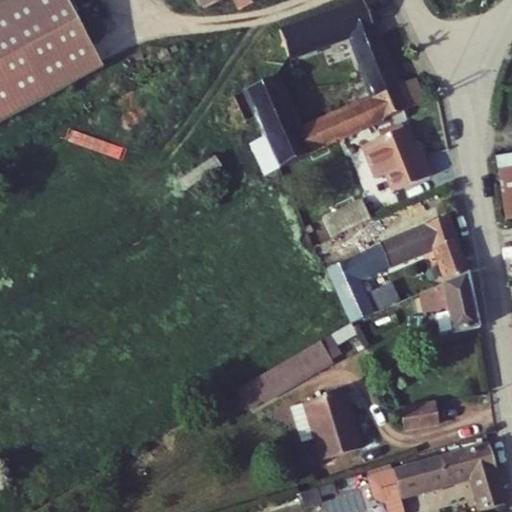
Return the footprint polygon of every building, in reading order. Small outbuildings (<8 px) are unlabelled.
[(17,0),(0,9),(0,123),(98,71),(59,0),(17,0)] [(224,0),(230,12),(256,0),(224,0)] [(394,86),(358,4),(276,34),(286,60),(344,39),(368,98),(293,133),(270,77),(239,90),(259,142),(272,173),(413,108),(402,83),(394,86)] [(404,130),(361,149),(372,182),(383,177),(392,195),(430,179),(416,142),(411,146),(404,130)] [(272,173),(259,142),(245,148),(259,179),(272,173)] [(330,211),(339,231),(378,214),(369,194),(330,211)] [(462,279),(444,221),(377,248),(387,272),(429,254),(438,286),(462,279)] [(351,326),(371,315),(348,266),(322,278),(346,329),(351,326)] [(447,338),(474,331),(462,279),(438,286),(425,290),(410,296),(415,313),(439,302),(447,338)] [(305,347),(314,369),(328,364),(324,354),(356,340),(351,326),(346,329),(305,347)] [(233,378),(242,401),(314,369),(305,347),(233,378)] [(343,391),(290,406),(296,427),(311,422),(315,437),(322,459),(359,448),(343,391)] [(437,403),(401,411),(405,432),(441,426),(437,403)] [(311,422),(296,427),(301,441),(315,437),(311,422)] [(481,511),(502,506),(501,498),(484,445),(383,476),(390,501),(463,478),(473,511),(481,511)] [(359,484),(383,476),(380,467),(356,475),(359,484)] [(393,511),(390,501),(383,476),(359,484),(365,505),(371,508),(376,506),(377,511),(393,511)] [(330,483),(300,493),(304,505),(334,495),(330,483)]
